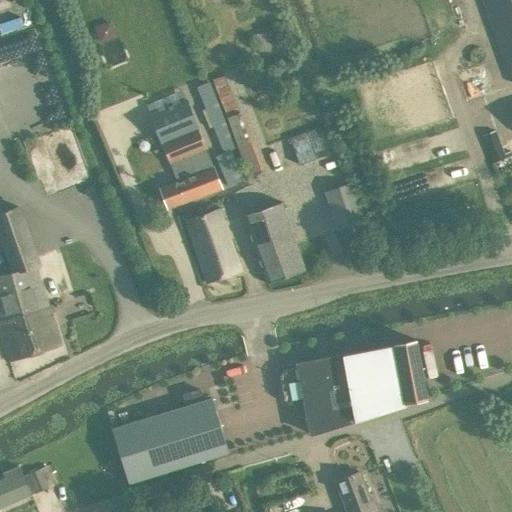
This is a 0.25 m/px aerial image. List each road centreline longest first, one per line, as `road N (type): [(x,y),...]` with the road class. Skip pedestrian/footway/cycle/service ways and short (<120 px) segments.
road 1 (unclassified): [(0,406),(172,324),(511,255)]
road 2 (residential): [(83,511),(511,378)]
